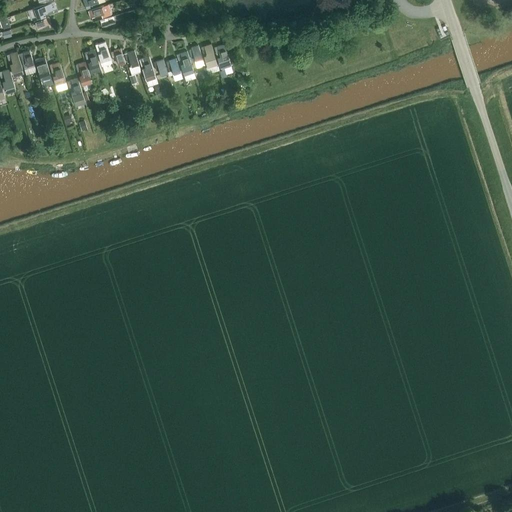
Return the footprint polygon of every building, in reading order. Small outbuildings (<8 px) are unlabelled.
[(54,3),(34,9),(37,18),(57,12),(54,3)] [(88,10),(90,18),(101,14),(102,17),(111,14),(110,12),(108,4),(88,10)] [(7,17),(0,19),(3,29),(10,27),(7,17)] [(50,17),(41,20),(35,21),(37,29),(43,27),(44,30),(51,28),(50,25),(52,24),(50,17)] [(10,30),(2,32),(3,39),(12,37),(10,30)] [(102,67),(112,64),(105,43),(96,46),(102,67)] [(208,67),(218,64),(212,45),(202,48),(208,67)] [(222,69),(232,65),(225,45),(215,48),(222,69)] [(194,62),(203,59),(199,46),(190,49),(194,62)] [(118,64),(124,62),(122,55),(120,49),(114,51),(118,64)] [(87,52),(90,61),(88,62),(92,72),(100,69),(94,50),(87,52)] [(20,54),(25,70),(35,66),(30,51),(20,54)] [(131,66),(138,64),(134,51),(127,53),(131,66)] [(14,77),(25,73),(18,52),(7,56),(14,77)] [(184,76),(195,72),(188,52),(177,55),(184,76)] [(43,87),(53,84),(44,57),(35,60),(41,79),(40,79),(43,87)] [(148,86),(159,83),(151,58),(141,61),(148,86)] [(167,61),(171,75),(180,72),(176,59),(167,61)] [(161,75),(168,73),(163,60),(157,62),(156,61),(153,62),(156,71),(159,70),(161,75)] [(53,64),(56,74),(53,75),(56,84),(65,81),(59,62),(53,64)] [(78,65),(81,74),(79,74),(82,84),(91,81),(85,62),(78,65)] [(0,73),(7,94),(18,91),(11,69),(0,72),(0,73)] [(83,97),(77,79),(69,82),(74,100),(83,97)] [(63,116),(65,123),(70,122),(72,121),(70,114),(63,116)] [(81,131),(87,129),(85,120),(79,122),(81,131)]
